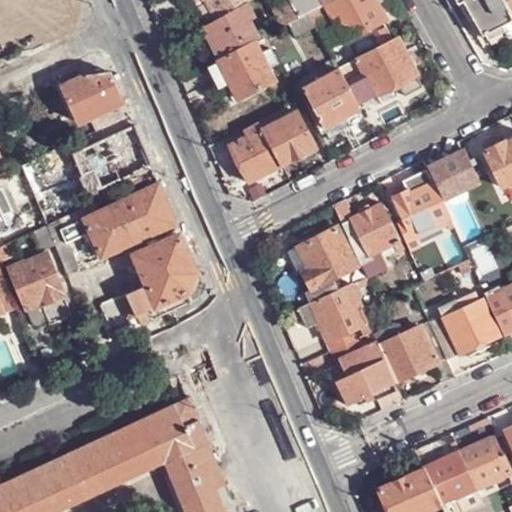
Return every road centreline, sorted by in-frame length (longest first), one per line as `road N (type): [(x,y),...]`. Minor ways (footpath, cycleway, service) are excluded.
road 1 (residential): [(229,239),(480,106)]
road 2 (residential): [(0,418),(258,311)]
road 3 (secondary): [(137,19),(229,239)]
road 4 (residential): [(322,461),(511,378)]
road 5 (secondary): [(258,311),(322,461)]
road 6 (residential): [(0,80),(137,19)]
road 7 (residential): [(421,0),(480,106)]
